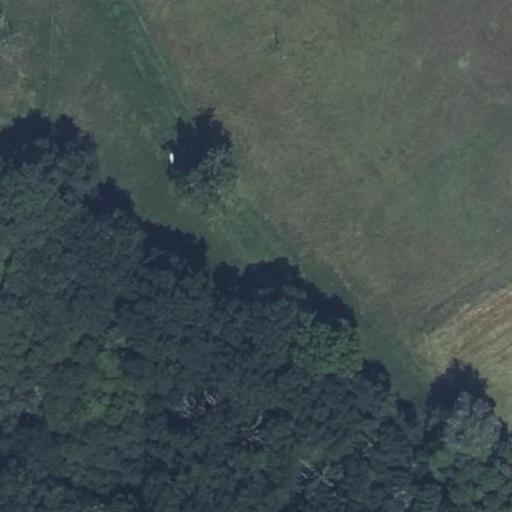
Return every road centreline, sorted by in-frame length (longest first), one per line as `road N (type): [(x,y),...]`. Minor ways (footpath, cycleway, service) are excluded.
road 1 (track): [(463,511),(387,370),(239,204),(125,0)]
road 2 (track): [(0,249),(14,221),(49,63),(54,0)]
